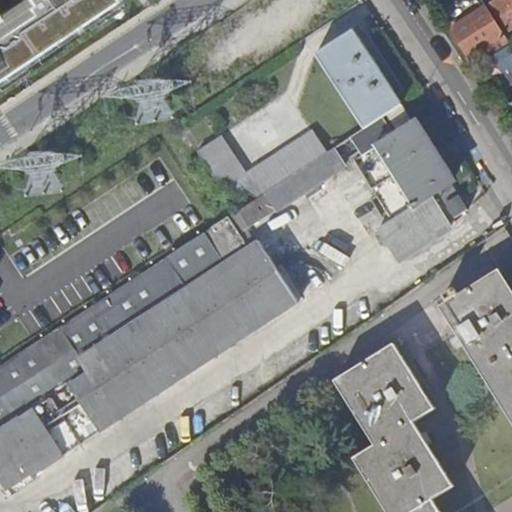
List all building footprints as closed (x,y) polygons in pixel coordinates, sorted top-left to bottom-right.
[(0,80),(121,1),(120,0),(21,0),(22,1),(30,12),(0,31),(0,80)] [(511,0),(499,0),(490,6),(506,32),(511,28),(511,0)] [(0,31),(30,12),(22,1),(0,15),(0,31)] [(511,45),(493,18),(487,7),(452,30),(470,57),(470,59),(476,55),(481,64),(491,58),(511,45)] [(401,105),(352,31),(316,55),(364,129),(401,105)] [(511,50),(499,56),(511,81),(511,50)] [(476,55),(470,59),(476,67),(481,64),(476,55)] [(453,186),(401,105),(364,129),(352,137),(363,155),(363,156),(354,161),(391,221),(392,222),(380,230),(399,262),(451,229),(432,198),(440,194),(454,219),(468,210),(453,186)] [(214,177),(258,199),(328,152),(313,130),(247,173),(222,136),(198,153),(214,177)] [(344,166),(333,149),(328,152),(258,199),(0,366),(0,479),(9,493),(34,477),(33,475),(63,456),(64,456),(99,433),(296,303),(299,301),(259,241),(248,249),(239,233),(274,210),(275,212),(344,166)] [(511,289),(500,270),(447,302),(440,307),(511,421),(511,289)] [(441,511),(434,500),(454,487),(415,423),(435,410),(395,345),(335,382),(375,446),(354,459),(387,511),(441,511)]
